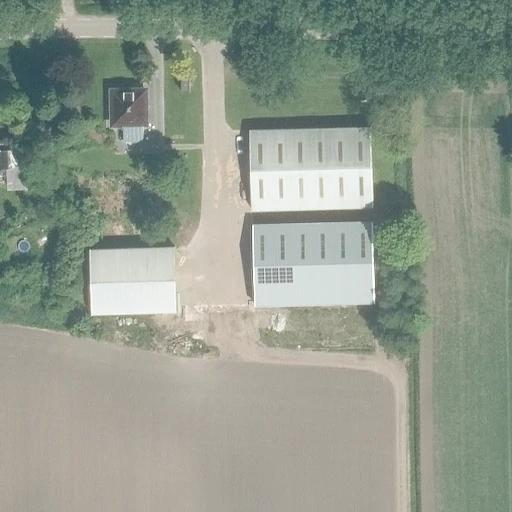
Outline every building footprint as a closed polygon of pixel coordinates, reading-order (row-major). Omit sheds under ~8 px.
[(190,79),(181,79),(181,93),(190,93),(190,79)] [(146,125),(145,91),(112,92),(113,126),(123,126),(123,142),(143,142),(143,125),(146,125)] [(252,211),(373,208),(371,128),(250,131),(252,211)] [(18,152),(0,151),(0,168),(8,169),(8,184),(18,184),(18,152)] [(253,226),(255,306),(376,303),(373,223),(253,226)] [(88,316),(177,313),(175,248),(90,251),(90,255),(87,255),(88,316)]
